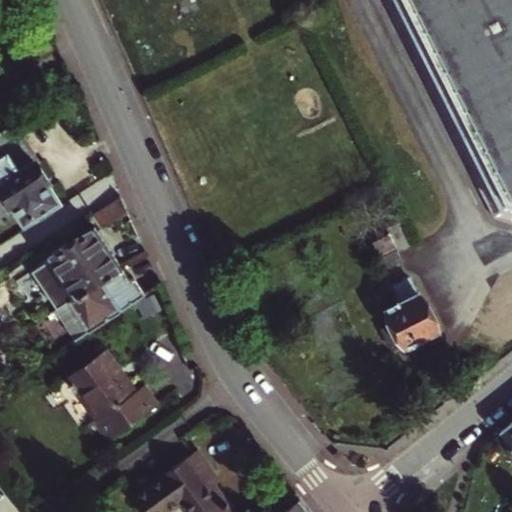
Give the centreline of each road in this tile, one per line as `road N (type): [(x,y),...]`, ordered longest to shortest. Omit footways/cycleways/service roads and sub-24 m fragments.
road 1 (tertiary): [(68,0),(239,381)]
road 2 (residential): [(51,511),(239,381)]
road 3 (tertiary): [(354,511),(511,381)]
road 4 (tertiary): [(239,381),(345,511)]
